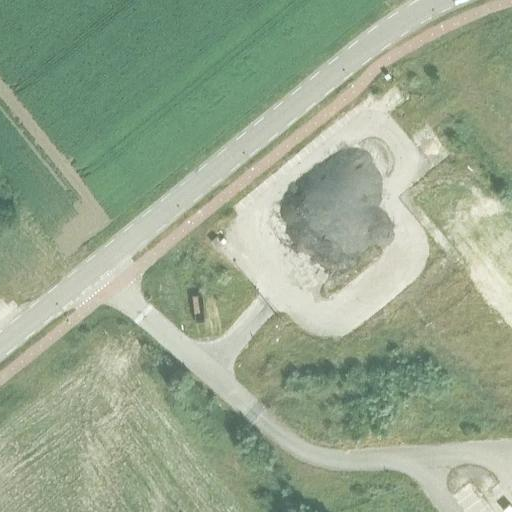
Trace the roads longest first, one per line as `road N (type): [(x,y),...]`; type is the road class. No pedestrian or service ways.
road 1 (unclassified): [(0,345),(363,43),(444,0)]
road 2 (unknown): [(366,206),(405,154),(386,120),(365,116),(231,225),(268,301)]
road 3 (unknown): [(268,301),(326,327),(400,266),(398,240),(366,206)]
road 4 (unknown): [(366,206),(268,301)]
